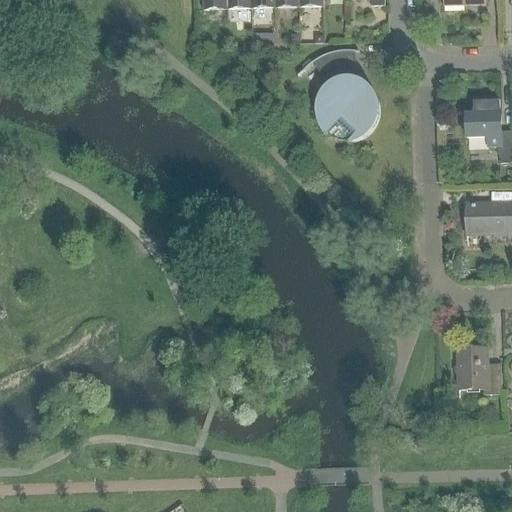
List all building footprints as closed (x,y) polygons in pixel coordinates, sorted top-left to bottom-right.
[(227,12),(227,0),(202,0),(203,12),(204,12),(204,11),(227,11),(227,12)] [(227,0),(227,12),(228,12),(228,11),(251,10),(251,11),(251,0),(227,0)] [(251,0),(251,11),(252,11),(252,10),(275,10),(275,0),(251,0)] [(275,0),(275,10),(276,10),(276,9),(299,9),(299,10),(299,0),(275,0)] [(299,0),(299,10),(300,10),(300,9),(323,8),(323,9),(324,9),(323,0),(299,0)] [(253,37),(253,46),(275,46),(275,37),(253,37)] [(357,82),(355,81),(355,53),(358,54),(359,53),(352,52),(346,52),(344,52),(340,52),(334,54),(328,55),(322,58),(317,61),(312,64),(312,65),(329,86),(325,89),(324,91),(321,94),(320,96),(318,99),(318,101),(317,103),(316,106),(316,108),(316,110),(316,114),(316,117),(316,118),(317,122),(318,124),(319,126),(320,128),(321,130),(322,131),(324,133),(325,135),(328,137),(328,136),(328,135),(340,122),(343,125),(350,137),(349,143),(349,144),(352,144),(356,143),(359,142),(362,141),(364,140),(366,138),(368,137),(370,135),(372,132),(375,129),(376,126),(378,123),(378,121),(379,119),(379,116),(380,114),(380,111),(379,109),(379,107),(379,104),(378,102),(377,99),(376,97),(375,95),(374,94),(373,92),(370,89),(366,86),(363,84),(359,82),(357,82)] [(511,133),(501,133),(500,100),(474,100),(474,115),(466,116),(467,140),(488,139),(488,149),(500,149),(500,165),(511,165),(511,133)] [(511,205),(466,206),(466,237),(511,236),(511,205)] [(483,397),(501,396),(500,366),(488,366),(488,350),(457,351),(458,392),(483,391),(483,397)]
